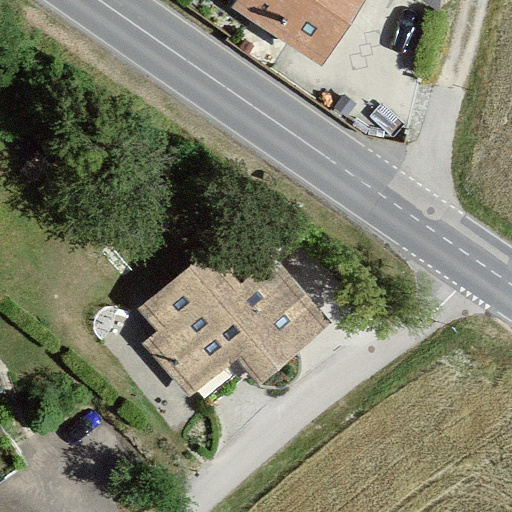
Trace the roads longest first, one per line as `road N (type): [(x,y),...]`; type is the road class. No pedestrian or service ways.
road 1 (secondary): [(87,0),(482,265)]
road 2 (residential): [(482,265),(195,511)]
road 3 (track): [(479,0),(425,224)]
